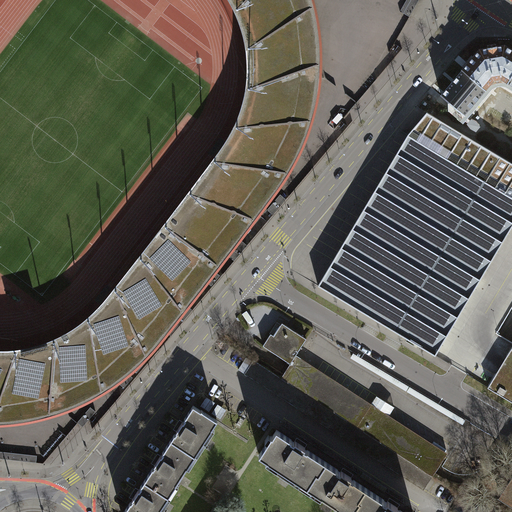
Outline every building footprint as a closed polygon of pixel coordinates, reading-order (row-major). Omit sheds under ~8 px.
[(0,0),(0,425),(23,424),(64,415),(95,400),(109,391),(124,380),(141,367),(271,204),(292,170),(311,130),(319,94),(322,59),(319,26),(311,0),(0,0)] [(406,0),(400,11),(410,17),(419,0),(406,0)] [(462,70),(485,90),(494,79),(501,77),(508,82),(511,74),(511,49),(505,45),(479,49),(462,70)] [(499,85),(498,82),(493,84),(489,86),(485,90),(462,70),(441,96),(448,101),(448,110),(463,123),(468,117),(490,91),(493,87),(499,85)] [(511,74),(508,82),(507,83),(503,82),(498,82),(499,85),(503,85),(506,86),(511,89),(511,74)] [(511,162),(427,112),(408,134),(511,197),(511,162)] [(511,197),(469,171),(408,134),(318,285),(435,355),(511,226),(511,197)] [(263,345),(291,363),(293,359),(296,355),(307,339),(282,323),(274,335),(271,334),(263,345)] [(511,346),(488,387),(511,401),(511,346)] [(448,453),(296,355),(293,359),(370,408),(357,427),(433,476),(448,453)] [(370,408),(293,359),(291,363),(281,378),(357,427),(370,408)] [(281,378),(254,360),(245,374),(424,490),(433,476),(357,427),(281,378)] [(215,402),(207,397),(202,405),(210,410),(215,402)] [(226,409),(218,404),(213,412),(221,417),(226,409)] [(175,434),(171,440),(192,453),(209,427),(212,429),(218,420),(201,409),(201,410),(193,405),(184,419),(187,421),(186,423),(183,421),(176,431),(179,433),(178,436),(175,434)] [(78,423),(82,426),(95,411),(90,406),(76,422),(78,423)] [(270,458),(310,484),(317,472),(319,473),(326,462),(307,449),(305,452),(303,451),(306,447),(295,440),(292,444),(290,442),(292,439),(277,429),(272,436),(271,435),(259,455),(268,461),(270,458)] [(184,465),(192,453),(171,440),(162,453),(166,455),(164,457),(161,455),(154,465),(157,467),(156,469),(153,467),(144,480),(166,494),(173,483),(176,484),(187,467),(184,465)] [(37,454),(0,450),(0,452),(0,457),(36,461),(37,454)] [(338,502),(352,511),(360,500),(358,499),(365,487),(354,480),(352,483),(349,481),(352,477),(341,470),(339,474),(336,473),(338,470),(326,462),(319,473),(317,472),(310,484),(323,493),(322,495),(337,505),(338,502)] [(511,476),(500,496),(511,503),(511,476)] [(154,511),(166,494),(144,480),(140,486),(143,489),(142,491),(139,489),(132,499),(135,501),(134,503),(131,501),(123,511),(154,511)] [(385,500),(365,487),(358,499),(360,500),(352,511),(353,511),(403,511),(400,510),(398,511),(397,511),(396,511),(398,507),(388,500),(385,504),(383,503),(385,500)]
